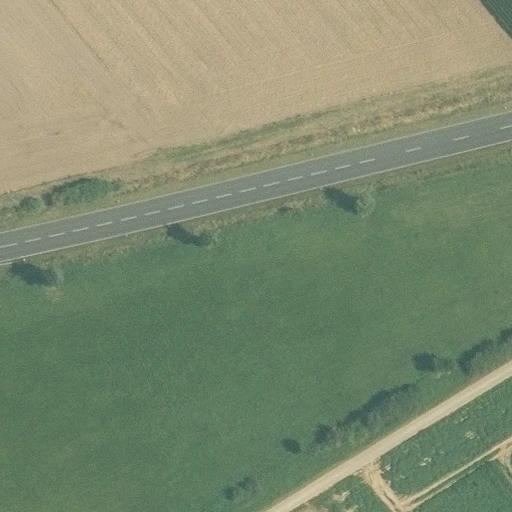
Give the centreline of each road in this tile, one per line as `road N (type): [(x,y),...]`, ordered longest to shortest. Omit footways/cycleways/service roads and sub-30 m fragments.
road 1 (secondary): [(511,121),(0,242)]
road 2 (track): [(274,511),(511,367)]
